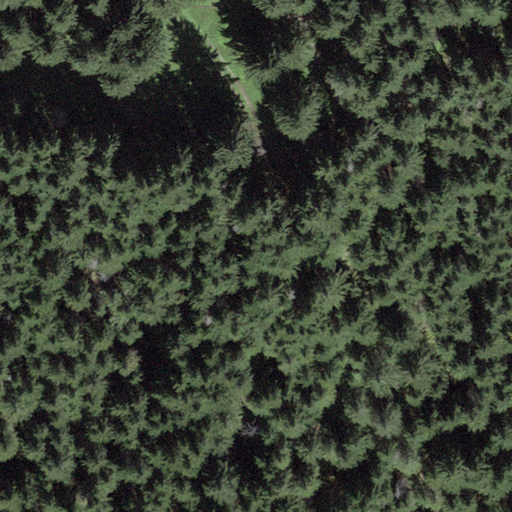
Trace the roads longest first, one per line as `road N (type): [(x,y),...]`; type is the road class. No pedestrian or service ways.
road 1 (track): [(290,157),(276,146),(278,127),(315,86),(308,42),(285,28),(201,22),(142,0)]
road 2 (track): [(290,157),(213,153),(166,123),(96,96),(0,81)]
road 3 (track): [(511,16),(454,33),(311,149),(290,157)]
